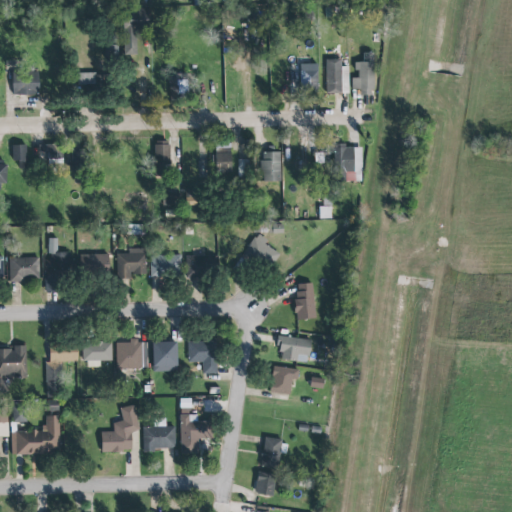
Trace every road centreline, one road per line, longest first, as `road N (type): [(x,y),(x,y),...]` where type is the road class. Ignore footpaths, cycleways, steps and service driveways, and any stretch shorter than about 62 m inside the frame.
road 1 (residential): [(0,129),(366,122)]
road 2 (residential): [(0,315),(243,310)]
road 3 (residential): [(0,489),(226,485)]
road 4 (residential): [(226,485),(243,310)]
